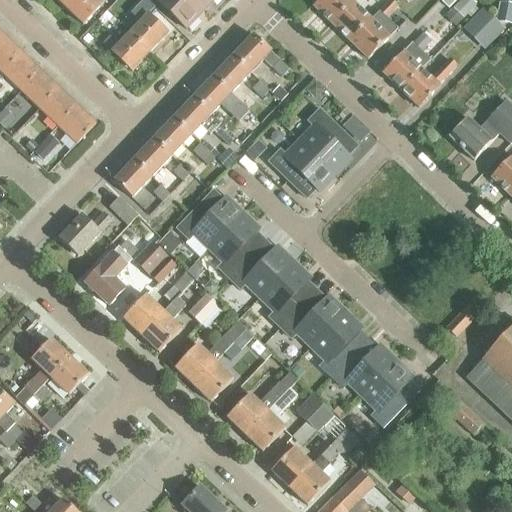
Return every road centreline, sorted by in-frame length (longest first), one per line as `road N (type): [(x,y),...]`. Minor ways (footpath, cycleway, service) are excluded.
road 1 (residential): [(511,251),(251,6)]
road 2 (residential): [(194,438),(7,261)]
road 3 (residential): [(7,261),(131,128)]
road 4 (residential): [(131,128),(0,2)]
road 5 (residential): [(131,128),(251,6)]
